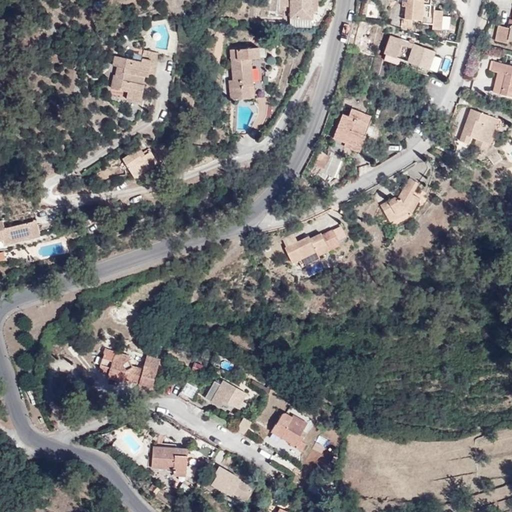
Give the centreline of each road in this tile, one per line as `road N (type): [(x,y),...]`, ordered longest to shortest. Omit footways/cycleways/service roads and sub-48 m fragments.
road 1 (residential): [(254,212),(268,222),(300,214),(430,142),(459,73),(475,0)]
road 2 (residential): [(0,336),(1,316),(22,292),(254,212)]
road 3 (unknown): [(117,196),(268,148),(307,81),(343,44)]
road 4 (residential): [(56,443),(147,404),(176,406),(280,474)]
road 5 (residential): [(254,212),(282,193),(324,103),(347,0)]
